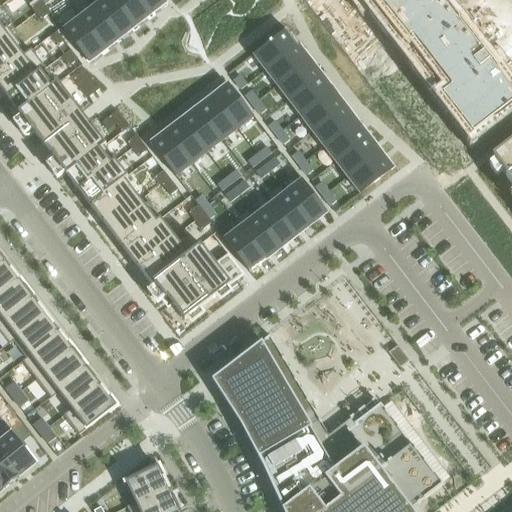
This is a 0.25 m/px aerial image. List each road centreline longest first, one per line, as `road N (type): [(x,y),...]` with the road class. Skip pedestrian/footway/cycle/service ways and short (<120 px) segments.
road 1 (residential): [(157,386),(363,220)]
road 2 (residential): [(157,386),(0,185)]
road 3 (residential): [(157,386),(5,511)]
road 4 (residential): [(227,511),(157,386)]
